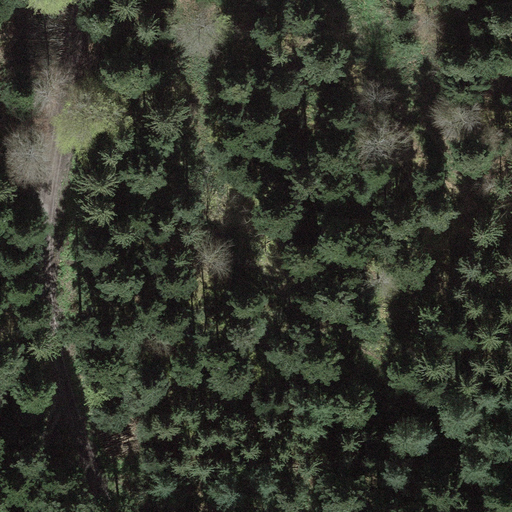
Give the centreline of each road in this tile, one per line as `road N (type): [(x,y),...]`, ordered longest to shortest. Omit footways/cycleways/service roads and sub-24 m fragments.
road 1 (track): [(75,0),(43,277),(68,397),(109,511)]
road 2 (track): [(22,0),(14,124),(25,190),(43,234)]
